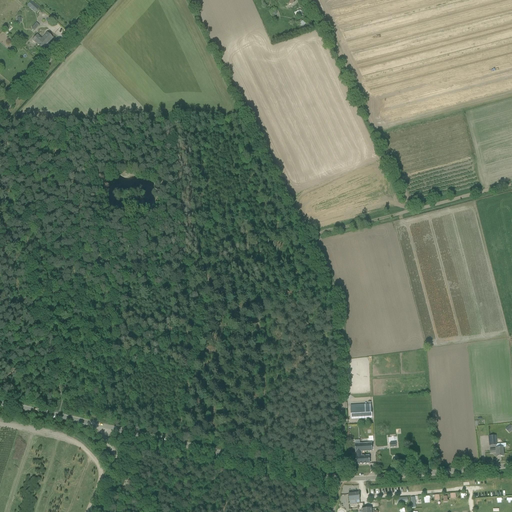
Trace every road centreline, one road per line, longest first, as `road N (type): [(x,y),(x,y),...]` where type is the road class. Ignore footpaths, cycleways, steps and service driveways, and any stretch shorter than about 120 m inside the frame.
road 1 (unclassified): [(249,460),(361,481),(511,467)]
road 2 (track): [(511,184),(318,235),(315,250),(335,287)]
road 3 (track): [(311,0),(412,209)]
road 4 (track): [(335,287),(343,305),(343,399),(334,511)]
road 5 (unclassified): [(0,116),(102,0)]
road 6 (unclassified): [(249,460),(99,425)]
